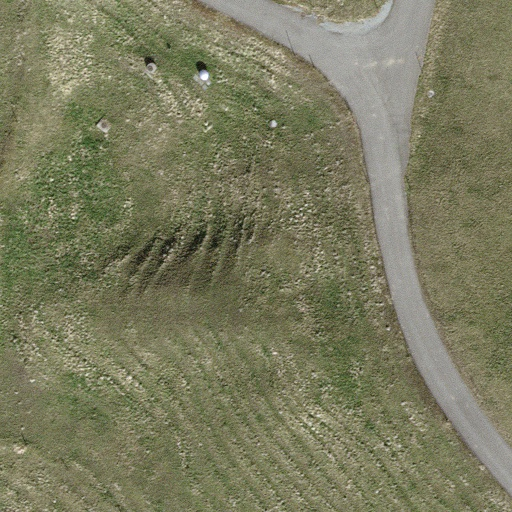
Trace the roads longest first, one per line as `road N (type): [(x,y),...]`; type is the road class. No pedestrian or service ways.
road 1 (track): [(511,470),(432,359),(388,201),(372,70)]
road 2 (track): [(234,0),(372,70)]
